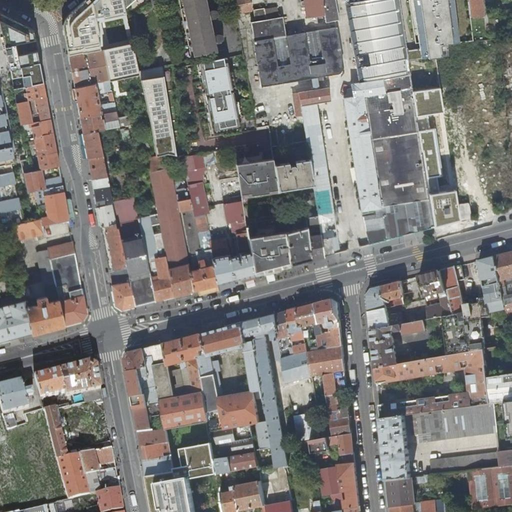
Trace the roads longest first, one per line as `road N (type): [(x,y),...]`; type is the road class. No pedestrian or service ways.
road 1 (residential): [(9,0),(47,23),(107,336)]
road 2 (primary): [(349,271),(107,336)]
road 3 (residential): [(349,271),(374,511)]
road 4 (residential): [(141,511),(107,336)]
road 5 (primary): [(511,230),(349,271)]
